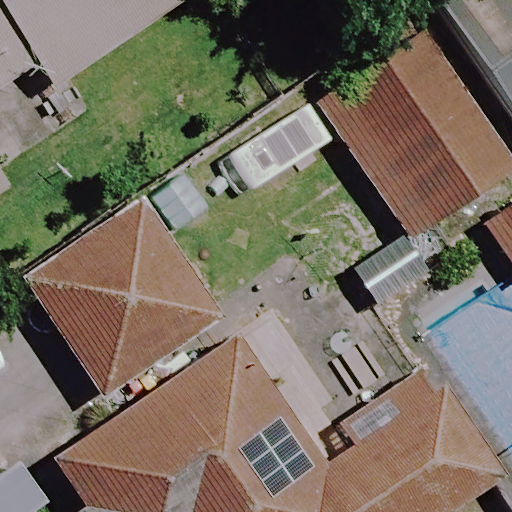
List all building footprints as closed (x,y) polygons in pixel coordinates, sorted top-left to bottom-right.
[(190,0),(0,0),(0,192),(77,141),(47,95),(190,0)] [(511,0),(436,0),(430,4),(511,123),(511,0)] [(511,173),(422,43),(320,113),(411,244),(511,173)] [(511,202),(480,227),(511,270),(511,202)] [(205,335),(219,326),(141,207),(23,284),(102,403),(130,385),(141,401),(50,459),(81,507),(73,511),(461,511),(507,483),(447,390),(321,471),(236,339),(217,352),(205,335)]
